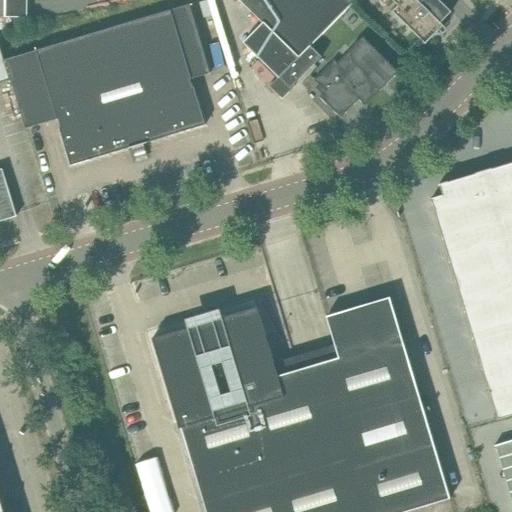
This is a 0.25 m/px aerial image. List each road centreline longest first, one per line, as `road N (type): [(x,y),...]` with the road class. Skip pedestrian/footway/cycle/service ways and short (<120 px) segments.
road 1 (unclassified): [(511,39),(372,164),(10,278)]
road 2 (unknown): [(372,164),(467,503)]
road 3 (unclassified): [(81,511),(10,278)]
